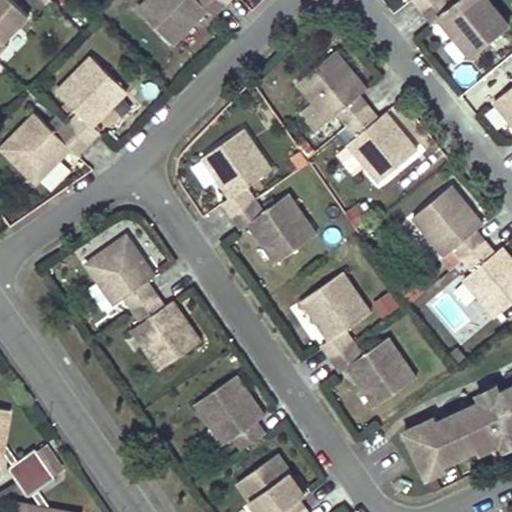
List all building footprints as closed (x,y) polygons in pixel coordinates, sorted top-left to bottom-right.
[(13,0),(0,0),(0,36),(4,41),(30,16),(13,0)] [(143,0),(136,8),(173,43),(207,9),(215,17),(224,7),(217,0),(143,0)] [(413,0),(422,10),(434,0),(413,0)] [(448,0),(434,0),(422,10),(432,22),(440,16),(471,55),(509,24),(489,0),(458,0),(453,5),(448,0)] [(370,89),(340,51),(298,84),(329,123),(341,113),(350,123),(359,135),(346,144),(379,185),(421,152),(388,111),(380,117),(363,96),(370,89)] [(68,125),(88,145),(98,134),(91,127),(125,93),(88,57),(55,91),(79,114),(68,125)] [(511,89),(495,103),(511,123),(511,89)] [(0,148),(37,183),(72,147),(79,154),(88,145),(68,125),(59,134),(36,111),(0,148)] [(273,168),(245,127),(204,156),(233,197),(224,203),(241,228),(249,222),(277,263),(318,235),(290,194),(264,211),(256,200),(247,186),(273,168)] [(466,259),(487,241),(478,230),(486,223),(455,185),(413,218),(444,257),(456,247),(466,259)] [(367,218),(357,204),(346,212),(356,226),(367,218)] [(129,307),(156,288),(148,278),(156,273),(127,232),(82,264),(111,305),(122,297),(129,307)] [(487,241),(466,259),(474,269),(462,278),(494,319),(511,305),(511,255),(503,245),(495,251),(487,241)] [(374,313),(346,272),(305,300),(333,342),(324,348),(341,373),(350,367),(377,408),(419,380),(391,338),(365,356),(356,344),(347,331),(374,313)] [(416,299),(424,285),(408,276),(400,290),(416,299)] [(157,371),(202,339),(174,301),(168,305),(156,288),(129,307),(131,311),(141,324),(130,332),(157,371)] [(398,307),(386,292),(373,303),(385,317),(398,307)] [(263,415),(234,375),(191,406),(220,446),(233,437),(242,449),(265,432),(256,419),(263,415)] [(432,420),(405,433),(430,486),(511,447),(511,393),(436,429),(432,420)] [(4,474),(12,486),(41,466),(31,452),(5,470),(4,474)] [(305,511),(297,499),(306,492),(278,452),(234,483),(254,511),(305,511)] [(41,466),(12,486),(21,498),(24,498),(51,480),(41,466)]
